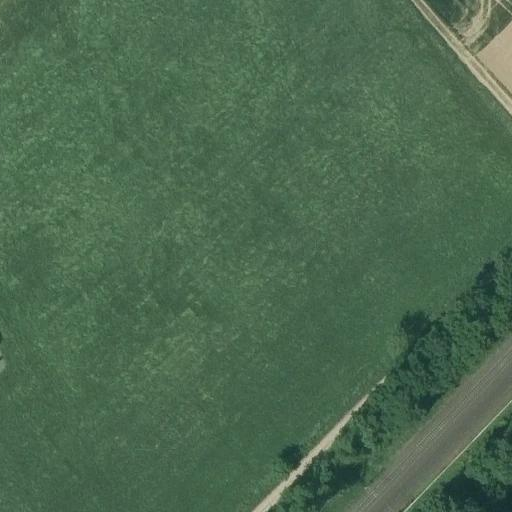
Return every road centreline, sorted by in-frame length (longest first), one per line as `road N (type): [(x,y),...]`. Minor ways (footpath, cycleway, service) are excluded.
road 1 (track): [(264,511),(511,267)]
road 2 (track): [(404,0),(511,122)]
